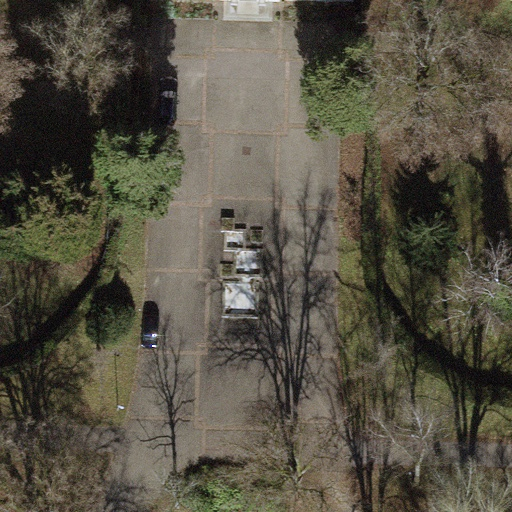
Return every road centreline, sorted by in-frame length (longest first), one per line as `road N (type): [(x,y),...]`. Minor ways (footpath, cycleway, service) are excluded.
road 1 (track): [(257,42),(254,461),(161,464),(130,511)]
road 2 (track): [(161,464),(0,457)]
